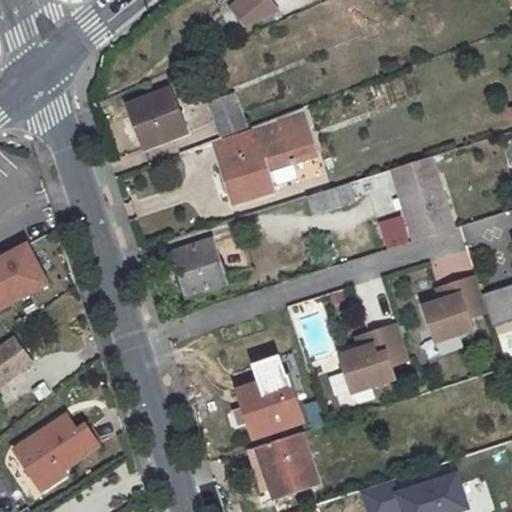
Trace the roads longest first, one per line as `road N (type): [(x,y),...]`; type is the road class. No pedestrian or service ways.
road 1 (residential): [(454,243),(124,351)]
road 2 (tertiary): [(124,351),(31,74)]
road 3 (tertiary): [(178,511),(124,351)]
